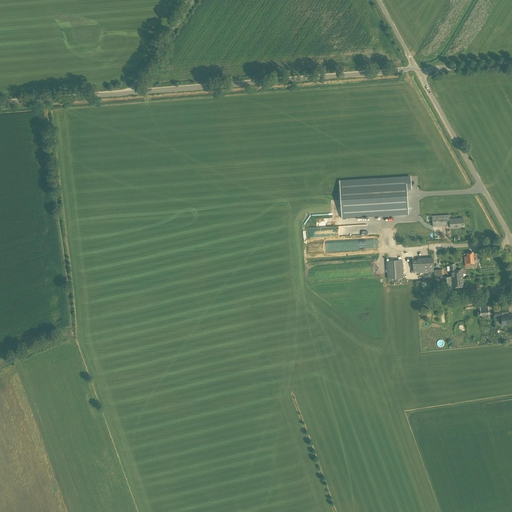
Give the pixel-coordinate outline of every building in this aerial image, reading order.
[(411,177),(340,181),(342,217),(409,213),(407,190),(411,190),(411,177)] [(450,219),(450,217),(450,215),(432,216),(432,222),(396,224),(397,239),(434,236),(433,227),(450,226),(450,228),(464,227),(463,218),(450,219)] [(388,260),(389,280),(419,278),(418,258),(388,260)] [(456,270),(455,264),(449,264),(452,287),(464,286),(462,270),(456,270)] [(465,306),(479,305),(478,296),(464,297),(465,306)] [(481,315),(489,314),(488,306),(480,307),(481,315)] [(511,313),(509,314),(508,308),(501,309),(501,310),(494,311),(494,317),(501,316),(502,324),(508,323),(509,324),(511,324),(511,313)]
